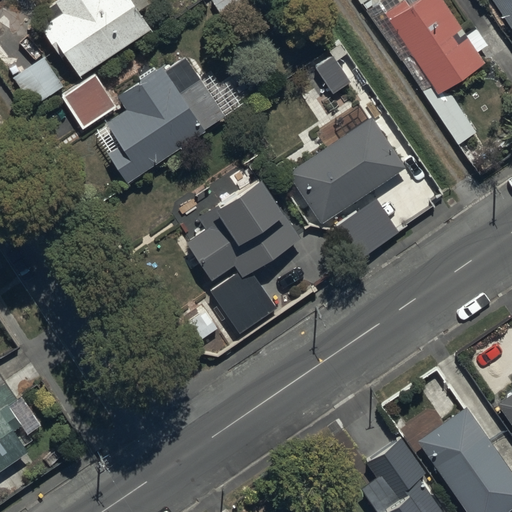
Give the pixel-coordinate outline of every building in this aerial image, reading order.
[(129,0),(51,0),(57,8),(44,17),(77,66),(144,22),(129,0)] [(246,7),(241,0),(212,0),(226,20),(246,7)] [(412,0),(387,16),(437,93),(483,63),(442,0),(412,0)] [(511,0),(493,0),(511,28),(511,0)] [(44,53),(12,74),(32,104),(64,83),(44,53)] [(349,79),(331,53),(314,65),(317,69),(332,91),(349,79)] [(189,64),(169,78),(157,61),(114,90),(126,107),(93,130),(126,176),(221,111),(189,64)] [(115,104),(93,71),(61,93),(82,125),(115,104)] [(367,114),(287,165),(318,213),(398,162),(367,114)] [(206,230),(186,243),(212,281),(235,265),(240,272),(210,292),(239,334),(277,309),(253,272),(302,239),(261,179),(200,221),(206,230)] [(511,393),(497,404),(511,424),(511,393)] [(511,472),(465,407),(418,440),(470,511),(506,511),(511,508),(511,472)] [(0,410),(0,409),(0,476),(31,456),(0,410)] [(365,460),(377,477),(361,489),(377,511),(443,511),(419,478),(427,472),(400,435),(365,460)]
